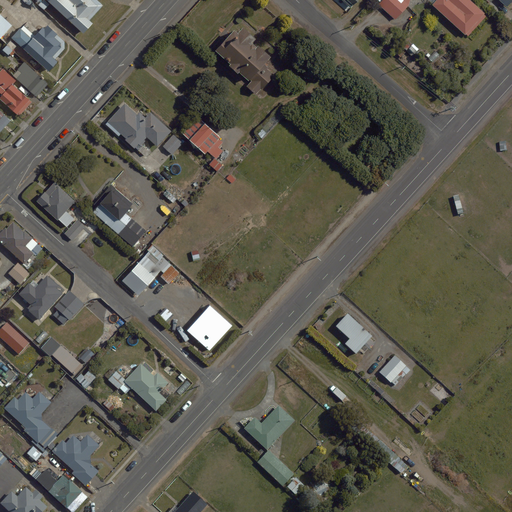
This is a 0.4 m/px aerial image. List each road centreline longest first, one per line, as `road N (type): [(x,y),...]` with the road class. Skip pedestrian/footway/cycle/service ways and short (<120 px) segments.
road 1 (residential): [(221,390),(451,138)]
road 2 (residential): [(0,187),(221,390)]
road 3 (primary): [(166,0),(0,183)]
road 4 (residential): [(296,0),(451,138)]
road 5 (residential): [(111,511),(221,390)]
